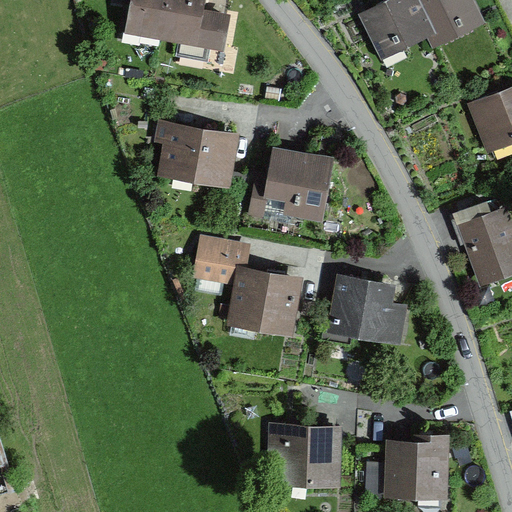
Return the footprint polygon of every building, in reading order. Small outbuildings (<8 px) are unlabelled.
[(159,39),(166,0),(122,0),(129,1),(122,31),(159,39)] [(166,0),(159,39),(222,52),(230,15),(200,8),(201,0),(166,0)] [(431,32),(415,1),(414,0),(388,0),(358,15),(380,58),(431,32)] [(417,0),(415,1),(431,32),(438,46),(482,23),(470,0),(417,0)] [(487,24),(508,15),(500,0),(492,0),(478,7),(487,24)] [(511,24),(508,15),(487,24),(496,43),(511,35),(511,24)] [(490,146),(511,137),(511,90),(474,105),(490,146)] [(224,180),(232,136),(173,126),(165,170),(224,180)] [(317,221),(328,159),(272,149),(264,197),(286,201),(284,215),(317,221)] [(511,238),(500,208),(453,226),(475,284),(511,269),(511,238)] [(229,242),(203,237),(197,275),(239,282),(232,319),(289,329),(298,280),(242,270),(245,255),(227,252),(229,242)] [(391,282),(332,273),(323,332),(399,343),(405,304),(388,301),(391,282)] [(335,482),(337,427),(272,425),(271,457),(279,458),(278,480),(335,482)] [(442,503),(444,438),(418,437),(418,443),(392,442),(390,491),(421,492),(421,502),(442,503)] [(371,466),(368,497),(385,498),(387,467),(371,466)]
